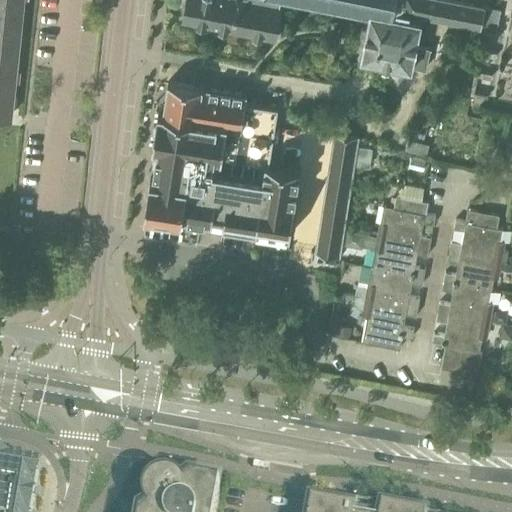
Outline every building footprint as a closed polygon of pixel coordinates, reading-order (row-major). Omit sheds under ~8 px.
[(0,0),(0,115),(11,117),(18,49),(22,0),(0,0)] [(186,0),(183,19),(277,38),(283,6),(280,6),(281,0),(312,0),(371,11),(364,49),(362,55),(425,68),(429,49),(415,45),(420,21),(421,14),(479,26),(479,30),(496,33),(497,30),(501,10),(501,9),(483,6),(456,0),(186,0)] [(248,94),(169,81),(164,113),(158,113),(153,147),(158,148),(153,176),(151,176),(145,212),(154,213),(152,220),(173,223),(174,217),(183,219),(183,215),(213,221),(213,217),(224,219),(223,224),(291,235),(301,168),(270,162),(278,107),(247,103),(248,94)] [(332,143),(358,147),(360,135),(334,131),(332,143)] [(408,138),(405,149),(427,155),(430,144),(408,138)] [(358,147),(332,143),(331,155),(356,159),(358,147)] [(356,159),(331,155),(329,166),(354,170),(356,159)] [(354,170),(329,166),(327,178),(352,182),(354,170)] [(352,182),(327,178),(325,189),(351,193),(352,182)] [(400,182),(394,207),(385,205),(379,236),(430,246),(432,237),(419,234),(422,222),(434,224),(436,215),(427,213),(429,200),(421,199),(424,186),(400,182)] [(323,201),(349,205),(351,193),(325,189),(323,201)] [(349,205),(323,201),(321,214),(347,218),(349,205)] [(468,208),(466,221),(456,219),(454,228),(467,230),(464,243),(452,240),(450,249),(501,259),(501,260),(507,261),(509,251),(503,250),(503,246),(500,245),(503,228),(498,227),(500,214),(468,208)] [(319,226),(345,230),(347,218),(321,214),(319,226)] [(317,239),(343,243),(345,230),(319,226),(317,239)] [(430,246),(379,236),(373,266),(425,276),(426,268),(414,265),(416,253),(429,255),(430,246)] [(343,243),(317,239),(315,252),(330,254),(341,256),(343,243)] [(511,270),(511,265),(511,262),(507,261),(501,260),(501,259),(450,249),(450,250),(448,259),(461,261),(460,265),(458,274),(450,272),(446,271),(444,279),(444,280),(492,289),(495,272),(498,273),(499,268),(511,270)] [(421,297),(408,295),(411,282),(423,285),(425,276),(373,266),(370,286),(357,284),(355,293),(368,296),(419,306),(421,297)] [(455,291),(453,303),(440,301),(439,310),(490,320),(492,306),(489,306),(492,289),(501,291),(502,290),(492,289),(444,280),(443,288),(447,289),(453,290),(455,291)] [(363,340),(401,348),(403,335),(413,337),(415,328),(402,326),(405,313),(417,316),(419,306),(368,296),(365,310),(369,311),(363,340)] [(433,341),(446,343),(460,346),(471,348),(480,350),(481,349),(484,333),(487,333),(490,320),(439,310),(437,319),(449,322),(447,334),(445,334),(439,333),(434,332),(433,341)] [(511,324),(503,322),(500,336),(511,338),(511,324)] [(335,324),(333,334),(349,336),(351,326),(335,324)] [(446,343),(442,366),(455,369),(460,346),(446,343)] [(460,346),(455,369),(467,371),(471,348),(460,346)] [(479,374),(483,349),(481,349),(480,350),(471,348),(467,371),(479,374)] [(483,375),(482,376),(479,388),(503,392),(506,380),(483,375)] [(477,400),(501,405),(503,392),(479,388),(477,400)] [(0,511),(27,511),(28,510),(34,475),(0,468),(0,511)] [(215,511),(220,486),(190,480),(189,482),(184,485),(183,484),(182,483),(180,482),(179,481),(177,479),(175,479),(174,478),(172,477),(170,477),(168,476),(166,476),(164,476),(162,477),(160,477),(159,477),(157,478),(155,479),(153,480),(152,481),(150,482),(149,483),(148,485),(147,486),(146,488),(145,490),(144,491),(143,493),(143,495),(143,497),(143,499),(143,501),(143,503),(143,505),(144,506),(145,508),(145,510),(146,511),(145,511),(215,511)] [(369,511),(370,508),(327,500),(326,507),(312,504),(310,511),(369,511)]
